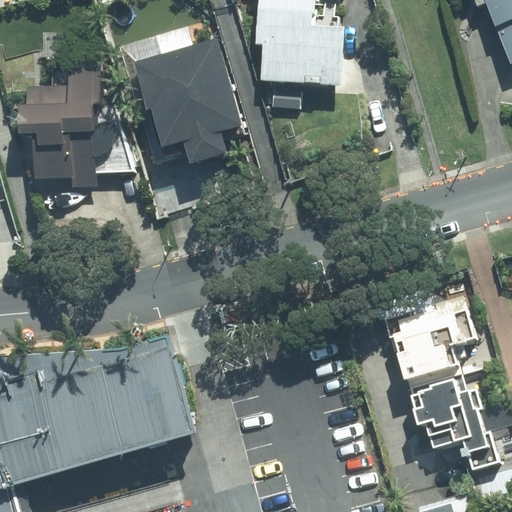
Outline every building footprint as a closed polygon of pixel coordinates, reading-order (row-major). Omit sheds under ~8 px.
[(321,0),(263,0),(261,47),(266,48),(264,84),(348,89),(351,30),(320,28),(321,0)] [(511,0),(476,0),(480,10),(491,6),(511,62),(511,0)] [(193,27),(122,47),(157,167),(194,156),(198,171),(238,159),(232,136),(252,130),(224,38),(198,45),(193,27)] [(108,109),(106,68),(71,70),(72,86),(30,88),(31,107),(26,108),(28,139),(38,139),(40,183),(74,181),(75,190),(105,188),(101,109),(108,109)] [(309,96),(276,95),(276,108),(308,110),(309,96)] [(411,314),(388,321),(398,353),(402,352),(425,430),(430,428),(437,452),(467,443),(476,473),(505,465),(495,433),(490,434),(483,411),(488,410),(482,390),(471,393),(461,359),(472,356),(469,347),(474,346),(473,342),(479,340),(470,310),(459,313),(443,318),(441,311),(412,320),(411,314)] [(215,429),(186,342),(2,396),(0,396),(0,460),(8,489),(26,484),(215,429)] [(0,389),(0,511),(34,511),(26,484),(8,489),(0,460),(0,396),(2,396),(0,389)]
